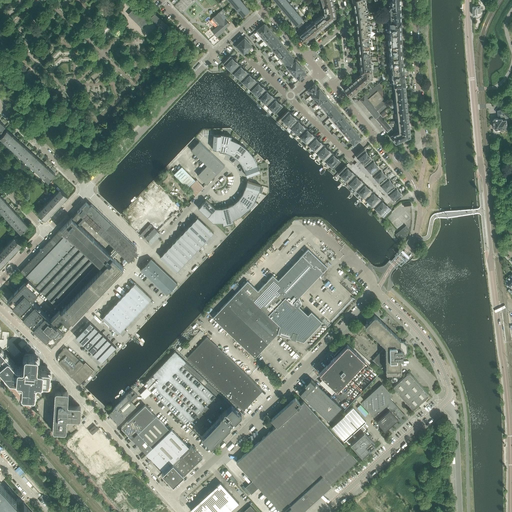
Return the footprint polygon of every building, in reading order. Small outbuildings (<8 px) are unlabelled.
[(241,0),(234,0),(232,3),(242,15),(249,9),(245,4),(243,2),(241,0)] [(286,0),(275,0),(277,2),(278,4),(283,9),(290,3),(286,0)] [(390,8),(389,8),(390,9),(400,9),(400,8),(401,7),(401,5),(400,5),(400,4),(400,3),(400,2),(400,0),(392,0),(390,4),(390,8)] [(290,3),(283,9),(288,16),(290,18),(296,24),(302,18),(290,3)] [(333,4),(322,7),(324,14),(325,15),(324,16),(329,23),(330,22),(331,22),(332,20),(333,19),(334,18),(335,17),(335,15),(335,14),(335,11),(334,8),(334,6),(333,6),(333,4)] [(354,7),(354,8),(354,10),(355,10),(355,11),(355,13),(355,14),(355,16),(355,17),(356,17),(367,16),(366,12),(368,12),(367,8),(365,8),(365,5),(354,7)] [(473,12),(473,15),(473,16),(474,16),(478,16),(478,14),(481,13),(481,12),(481,10),(481,9),(481,6),(478,6),(473,6),(473,12)] [(135,8),(131,12),(132,13),(132,14),(139,22),(138,23),(138,24),(143,28),(146,25),(147,23),(148,23),(149,21),(135,8)] [(390,9),(388,10),(388,22),(401,22),(401,21),(401,20),(401,19),(401,17),(400,15),(401,14),(401,12),(400,11),(400,9),(390,9)] [(217,14),(212,18),(218,26),(212,31),(217,36),(223,31),(222,30),(225,28),(229,24),(226,19),(224,20),(221,16),(218,13),(217,12),(217,13),(217,14)] [(155,14),(151,18),(154,21),(156,22),(155,23),(163,32),(165,31),(166,32),(169,28),(155,14)] [(321,15),(314,21),(321,29),(322,29),(322,28),(322,29),(324,27),(325,26),(326,25),(327,25),(328,24),(328,23),(329,23),(324,16),(322,14),(321,15)] [(356,18),(355,18),(355,20),(356,20),(356,21),(356,23),(356,24),(356,26),(356,27),(357,27),(368,26),(367,23),(369,23),(369,18),(367,18),(367,16),(356,17),(356,18)] [(308,27),(306,28),(313,36),(314,35),(316,34),(316,33),(317,33),(318,32),(320,30),(321,29),(314,21),(308,27)] [(257,31),(256,32),(259,36),(269,28),(267,26),(266,26),(264,24),(257,30),(257,31)] [(357,28),(356,28),(356,30),(357,31),(357,34),(357,35),(357,37),(357,38),(368,36),(372,36),(371,26),(368,26),(357,27),(357,28)] [(269,28),(259,36),(263,41),(272,33),(270,31),(271,31),(270,31),(271,30),(269,28)] [(306,28),(298,35),(305,43),(306,42),(308,41),(308,40),(309,40),(310,39),(312,37),(313,36),(306,28)] [(272,33),(263,41),(267,45),(277,37),(275,35),(274,35),(272,33)] [(358,38),(357,39),(357,41),(358,41),(358,45),(358,47),(358,48),(369,47),(369,44),(371,44),(370,39),(369,39),(368,36),(357,38),(358,38)] [(241,40),(240,41),(247,49),(252,45),(251,45),(252,43),(247,38),(246,39),(245,38),(244,37),(241,40)] [(277,37),(267,45),(271,50),(280,42),(278,40),(279,39),(277,37)] [(238,42),(236,45),(237,46),(238,47),(236,48),(240,52),(241,54),(243,52),(243,53),(244,52),(247,49),(240,41),(239,43),(238,42)] [(280,42),(271,50),(273,52),(275,54),(277,52),(284,46),(282,44),(281,44),(280,42)] [(277,52),(275,54),(279,59),(287,52),(288,51),(286,49),(284,46),(277,52)] [(359,48),(358,49),(358,51),(359,51),(359,55),(359,57),(359,58),(370,57),(370,54),(371,54),(371,49),(369,50),(369,47),(358,48),(359,48)] [(287,52),(279,59),(283,64),(292,56),(290,53),(290,54),(289,53),(288,52),(288,51),(287,52)] [(230,55),(222,63),(225,66),(226,65),(227,67),(234,60),(234,59),(233,58),(230,55)] [(292,56),(283,64),(286,68),(286,69),(295,61),(294,59),(294,58),(292,56)] [(359,59),(359,61),(360,61),(360,65),(360,67),(360,68),(371,68),(371,64),(372,64),(372,59),(370,60),(370,57),(359,58),(359,59)] [(234,60),(227,67),(229,68),(228,68),(231,71),(239,63),(236,60),(236,61),(234,59),(234,60)] [(295,61),(286,69),(289,73),(299,64),(297,62),(295,61)] [(239,63),(231,71),(234,74),(236,75),(243,68),(241,66),(242,66),(239,63)] [(299,64),(289,73),(293,77),(302,69),(301,67),(299,64)] [(243,68),(236,75),(237,76),(237,77),(240,79),(248,71),(245,69),(244,69),(243,68)] [(360,69),(360,72),(361,72),(362,74),(361,75),(367,82),(372,78),(371,68),(360,68),(360,69)] [(302,69),(293,77),(294,77),(297,80),(298,79),(299,80),(307,74),(306,73),(304,71),(302,69)] [(248,71),(240,79),(243,82),(245,83),(251,76),(252,76),(250,75),(250,74),(248,71)] [(353,81),(352,82),(358,90),(367,82),(361,75),(360,75),(359,76),(357,77),(356,78),(355,79),(353,81)] [(251,76),(245,83),(246,85),(249,88),(256,80),(253,77),(252,76),(251,76)] [(256,80),(249,88),(252,91),(252,90),(253,92),(260,85),(260,84),(259,83),(256,80)] [(404,80),(393,81),(394,91),(405,90),(405,89),(405,87),(404,83),(405,83),(405,81),(404,80)] [(345,88),(344,89),(350,97),(358,90),(352,82),(351,83),(351,82),(349,84),(348,85),(347,86),(345,87),(345,88)] [(386,103),(383,96),(382,86),(379,83),(372,89),(364,95),(366,98),(368,100),(370,102),(372,104),(367,109),(369,111),(374,107),(376,109),(377,110),(385,103),(386,103)] [(260,85),(253,92),(255,93),(254,93),(257,96),(265,88),(262,85),(262,86),(260,84),(260,85)] [(315,84),(307,90),(311,94),(311,95),(319,88),(317,87),(317,86),(315,84)] [(265,88),(257,96),(260,99),(261,98),(262,100),(269,93),(268,91),(265,88)] [(319,88),(311,95),(314,99),(323,92),(321,90),(320,90),(319,88)] [(405,90),(394,91),(395,102),(406,101),(406,100),(406,99),(406,97),(406,96),(406,94),(406,92),(405,92),(405,91),(405,90)] [(323,92),(314,99),(318,103),(326,97),(324,95),(325,95),(323,92)] [(269,93),(262,100),(264,101),(263,102),(266,104),(274,96),(271,94),(270,94),(269,93)] [(274,96),(266,104),(269,107),(271,108),(277,101),(278,101),(276,100),(277,99),(274,96)] [(326,97),(318,103),(318,104),(319,103),(322,107),(320,109),(321,109),(330,101),(328,98),(328,99),(327,99),(326,97)] [(277,101),(271,108),(272,110),(275,113),(283,105),(282,105),(280,102),(279,102),(278,101),(277,101)] [(330,101),(321,109),(325,113),(333,106),(332,104),(332,103),(330,101)] [(406,101),(395,102),(396,112),(407,111),(407,110),(407,107),(407,106),(407,105),(407,102),(406,102),(406,101)] [(379,112),(387,106),(385,103),(377,110),(377,111),(378,111),(379,112)] [(333,106),(325,113),(325,114),(326,112),(330,117),(328,118),(338,110),(336,108),(335,108),(333,106)] [(280,118),(283,121),(284,120),(285,122),(292,115),(292,114),(290,113),(291,113),(288,110),(280,118)] [(338,110),(328,118),(332,123),(341,115),(340,113),(339,113),(340,112),(338,110)] [(407,111),(396,112),(397,123),(408,122),(408,120),(408,118),(408,117),(408,115),(408,113),(407,113),(407,112),(407,111)] [(502,118),(494,119),(494,124),(495,129),(495,131),(501,131),(500,129),(507,128),(507,119),(506,119),(508,117),(508,116),(504,112),(503,112),(501,112),(501,115),(502,114),(502,118)] [(292,115),(285,122),(286,123),(289,126),(297,118),(294,115),(293,116),(292,114),(292,115)] [(341,115),(332,123),(336,127),(346,119),(344,117),(343,117),(341,115)] [(297,118),(289,126),(292,129),(294,130),(300,123),(301,123),(299,121),(297,118)] [(346,119),(336,127),(340,132),(349,124),(347,122),(348,122),(346,119)] [(408,122),(397,123),(398,133),(409,132),(409,131),(409,128),(409,127),(409,125),(409,123),(408,123),(408,122)] [(300,123),(294,130),(295,131),(295,132),(298,134),(305,126),(302,124),(301,123),(300,123)] [(349,124),(340,132),(344,136),(353,128),(351,126),(349,124)] [(305,126),(298,134),(301,137),(302,138),(309,131),(308,130),(308,129),(305,126)] [(353,128),(344,136),(344,137),(346,135),(349,140),(357,134),(355,132),(355,131),(353,128)] [(19,141),(12,135),(7,130),(0,137),(12,148),(19,141)] [(309,131),(302,138),(304,140),(303,140),(306,143),(314,135),(311,132),(309,131)] [(390,136),(396,143),(402,140),(403,140),(410,137),(410,136),(410,133),(409,133),(409,132),(398,133),(397,133),(396,133),(390,136)] [(220,149),(221,135),(214,134),(213,134),(212,149),(220,149)] [(226,152),(230,139),(231,139),(231,136),(221,134),(221,135),(220,149),(219,151),(226,152)] [(357,134),(349,140),(353,144),(353,145),(361,138),(358,135),(358,136),(357,134)] [(314,135),(306,143),(309,146),(310,145),(311,147),(318,139),(317,138),(314,135)] [(232,155),(239,143),(231,139),(230,139),(226,152),(232,155)] [(319,141),(318,139),(311,147),(313,148),(312,148),(315,151),(323,143),(320,140),(319,141)] [(31,152),(24,146),(19,141),(12,148),(24,159),(31,152)] [(237,159),(247,149),(239,143),(232,155),(237,159)] [(327,148),(325,146),(326,146),(323,143),(315,151),(318,154),(318,153),(320,155),(327,148)] [(328,149),(327,148),(320,155),(321,156),(321,157),(324,159),(331,151),(329,149),(328,149)] [(367,151),(364,148),(356,155),(358,158),(359,157),(360,159),(368,153),(366,152),(367,151)] [(241,164),(253,156),(247,149),(237,159),(241,164)] [(335,156),(334,155),(334,154),(331,151),(324,159),(327,162),(329,163),(335,156)] [(43,163),(36,157),(31,152),(24,159),(36,170),(43,163)] [(368,153),(360,159),(362,161),(361,162),(363,165),(372,157),(369,154),(369,155),(368,153)] [(358,158),(356,155),(353,158),(357,162),(355,163),(354,164),(353,163),(351,165),(348,162),(346,165),(349,168),(348,168),(347,168),(349,170),(351,171),(351,170),(354,173),(357,176),(356,177),(358,178),(359,179),(360,179),(363,181),(366,184),(365,185),(367,186),(368,188),(369,187),(372,190),(375,192),(374,193),(375,195),(377,196),(377,195),(380,198),(383,201),(383,202),(384,203),(385,205),(386,204),(386,203),(389,206),(391,204),(389,202),(390,201),(392,203),(394,201),(392,198),(393,198),(392,196),(391,196),(390,194),(389,195),(387,192),(384,189),(385,188),(384,187),(382,185),(381,186),(379,183),(376,180),(377,179),(376,178),(375,176),(374,177),(371,174),(369,171),(369,170),(368,168),(367,167),(366,168),(363,165),(361,162),(362,161),(360,159),(359,157),(358,158)] [(258,165),(253,156),(241,164),(244,170),(258,165)] [(337,157),(335,156),(329,163),(330,164),(330,165),(333,168),(340,160),(337,157)] [(368,168),(375,162),(374,161),(375,160),(372,157),(363,165),(366,168),(367,167),(368,168)] [(375,162),(368,168),(369,170),(369,171),(371,174),(380,167),(377,163),(377,164),(375,162)] [(55,174),(48,168),(43,163),(36,170),(48,181),(55,174)] [(260,172),(258,165),(244,170),(246,175),(247,177),(260,172)] [(338,173),(341,176),(341,175),(343,177),(349,170),(347,168),(348,168),(349,168),(346,165),(345,165),(338,173)] [(376,178),(383,172),(382,170),(380,167),(371,174),(374,177),(375,176),(376,178)] [(349,170),(343,177),(344,178),(347,181),(354,173),(351,170),(351,171),(349,170)] [(383,172),(376,178),(377,179),(376,180),(379,183),(387,176),(385,173),(384,173),(383,172)] [(351,185),(358,178),(356,177),(357,176),(354,173),(347,181),(350,184),(351,185)] [(384,187),(391,181),(390,179),(387,176),(379,183),(381,186),(382,185),(384,187)] [(358,178),(351,185),(353,186),(352,187),(355,189),(363,181),(360,179),(359,179),(358,178)] [(260,186),(261,185),(247,181),(246,183),(245,188),(258,192),(259,192),(260,186)] [(360,193),(367,186),(365,185),(366,184),(363,181),(355,189),(358,192),(359,192),(360,193)] [(391,181),(384,187),(385,188),(384,189),(387,192),(395,185),(393,182),(392,182),(391,181)] [(391,196),(399,190),(397,188),(398,188),(395,185),(387,192),(389,195),(390,194),(391,196)] [(367,186),(360,193),(362,195),(361,195),(364,198),(372,190),(369,187),(368,188),(367,186)] [(255,201),(258,192),(245,188),(242,194),(255,201)] [(56,208),(63,200),(67,196),(60,189),(49,201),(56,208)] [(369,201),(375,195),(374,193),(375,192),(372,190),(364,198),(367,201),(367,200),(369,201)] [(403,194),(400,191),(399,190),(391,196),(392,196),(393,198),(392,198),(394,201),(395,202),(403,194)] [(9,205),(3,198),(0,194),(0,209),(1,211),(9,205)] [(249,209),(255,201),(242,194),(238,199),(249,209)] [(375,195),(369,201),(370,203),(373,206),(380,198),(377,195),(377,196),(375,195)] [(377,210),(384,203),(383,202),(383,201),(380,198),(373,206),(376,209),(376,208),(377,210)] [(249,209),(238,199),(233,203),(241,215),(249,209)] [(214,215),(215,208),(206,200),(202,204),(214,215)] [(45,220),(52,212),(56,208),(49,201),(37,213),(45,220)] [(91,204),(89,206),(86,202),(77,211),(85,219),(128,261),(137,252),(135,249),(136,248),(137,248),(91,204)] [(241,215),(233,203),(227,206),(233,220),(241,215)] [(384,203),(377,210),(379,211),(379,212),(382,214),(383,216),(385,214),(391,208),(389,206),(386,203),(386,204),(385,205),(384,203)] [(213,222),(214,215),(202,204),(198,208),(213,222)] [(18,215),(13,209),(9,205),(1,211),(11,222),(18,215)] [(233,220),(227,206),(221,208),(223,222),(223,225),(234,222),(233,220)] [(223,222),(221,208),(215,208),(214,215),(213,222),(223,222)] [(77,211),(71,217),(79,225),(85,219),(77,211)] [(28,226),(22,220),(18,215),(11,222),(21,233),(28,226)] [(123,266),(79,225),(71,217),(61,229),(62,230),(61,231),(63,233),(64,232),(66,234),(64,235),(75,245),(36,286),(39,289),(39,290),(40,290),(59,308),(59,309),(60,310),(60,309),(65,314),(66,315),(66,314),(70,319),(71,320),(72,320),(123,266)] [(201,229),(205,224),(197,217),(189,226),(197,233),(205,241),(209,237),(201,229)] [(213,233),(205,224),(201,229),(209,237),(213,233)] [(406,225),(395,234),(401,240),(408,235),(406,233),(409,230),(406,225)] [(197,233),(189,226),(185,230),(193,238),(197,233)] [(20,271),(26,277),(28,279),(29,280),(34,284),(34,285),(36,286),(75,245),(64,235),(66,234),(64,232),(63,233),(61,231),(62,230),(61,229),(20,271)] [(193,238),(185,230),(181,235),(188,242),(193,238)] [(205,241),(197,233),(193,238),(201,246),(205,241)] [(188,242),(181,235),(176,239),(184,246),(188,242)] [(12,254),(22,244),(14,237),(5,247),(12,254)] [(201,246),(193,238),(188,242),(197,250),(201,246)] [(184,246),(176,239),(172,243),(180,251),(184,246)] [(197,250),(188,242),(184,246),(193,254),(197,250)] [(180,251),(172,243),(168,248),(176,255),(180,251)] [(193,254),(184,246),(180,251),(189,259),(193,254)] [(0,262),(2,265),(8,259),(12,254),(5,247),(0,252),(0,262)] [(176,255),(168,248),(164,252),(172,260),(176,255)] [(277,333),(291,337),(291,338),(295,339),(295,338),(303,341),(322,321),(311,311),(308,314),(298,306),(301,303),(299,301),(300,300),(297,298),(327,267),(308,249),(278,280),(273,275),(258,291),(247,281),(241,288),(280,325),(278,331),(278,333),(277,333)] [(189,259),(180,251),(176,255),(185,263),(189,259)] [(172,260),(164,252),(160,257),(168,264),(172,260)] [(185,263),(176,255),(172,260),(180,267),(185,263)] [(147,276),(158,264),(151,258),(150,258),(151,259),(150,259),(141,269),(140,269),(144,273),(146,275),(147,276)] [(180,267),(172,260),(168,264),(176,272),(180,267)] [(153,282),(164,270),(158,264),(147,276),(149,278),(153,281),(153,282)] [(159,288),(170,276),(164,270),(153,282),(157,285),(159,288)] [(166,294),(176,283),(177,283),(170,276),(159,288),(160,288),(162,291),(164,292),(166,294),(167,294),(166,294)] [(34,325),(35,325),(36,326),(35,326),(44,335),(45,335),(46,335),(46,336),(45,336),(51,342),(69,323),(69,322),(71,320),(70,319),(66,314),(66,315),(65,314),(60,309),(60,310),(59,309),(50,318),(30,300),(40,290),(39,290),(39,289),(36,286),(34,285),(34,284),(29,280),(28,279),(26,282),(25,281),(7,300),(13,305),(14,305),(14,306),(14,305),(15,306),(14,306),(23,315),(24,315),(25,316),(25,315),(25,316),(34,325)] [(135,283),(131,287),(139,295),(143,290),(135,283)] [(131,287),(127,291),(135,299),(139,295),(131,287)] [(277,334),(277,333),(278,333),(278,331),(280,325),(241,288),(213,317),(255,357),(277,334)] [(143,290),(139,295),(147,302),(151,298),(143,290)] [(127,291),(123,296),(131,303),(135,299),(127,291)] [(139,295),(135,299),(143,307),(147,302),(139,295)] [(123,296),(118,300),(127,308),(131,303),(123,296)] [(135,299),(131,303),(139,311),(143,307),(135,299)] [(118,300),(114,304),(120,310),(122,312),(127,308),(118,300)] [(131,303),(127,308),(135,316),(139,311),(131,303)] [(114,304),(110,309),(116,314),(120,310),(114,304)] [(127,308),(122,312),(131,320),(135,316),(127,308)] [(110,309),(106,313),(112,319),(114,321),(118,317),(116,314),(110,309)] [(120,310),(116,314),(118,317),(126,324),(131,320),(122,312),(120,310)] [(106,313),(102,318),(108,323),(112,319),(106,313)] [(405,340),(405,341),(404,341),(403,340),(400,340),(400,339),(396,335),(396,334),(395,335),(390,330),(391,330),(390,329),(390,330),(385,325),(385,324),(385,325),(380,320),(380,319),(380,320),(376,316),(375,316),(374,316),(373,316),(371,318),(370,318),(371,318),(371,317),(369,316),(368,316),(366,319),(366,320),(368,322),(365,324),(365,325),(365,326),(365,327),(369,331),(370,331),(375,336),(374,336),(375,336),(380,341),(385,345),(385,346),(372,360),(386,373),(386,374),(387,374),(388,375),(393,374),(393,375),(392,375),(391,376),(391,377),(392,378),(396,378),(397,377),(397,376),(396,375),(395,375),(395,374),(399,374),(400,373),(400,374),(400,373),(401,372),(401,367),(401,366),(400,360),(401,360),(401,359),(400,359),(400,357),(402,357),(402,356),(404,356),(408,352),(407,344),(407,343),(407,342),(405,340)] [(118,317),(114,321),(122,329),(126,324),(118,317)] [(112,319),(108,323),(118,333),(122,329),(114,321),(112,319)] [(94,326),(90,322),(82,330),(87,334),(94,326)] [(0,371),(11,384),(17,384),(20,387),(21,395),(24,398),(36,399),(39,397),(40,386),(50,386),(53,384),(54,371),(52,368),(41,367),(41,357),(38,353),(26,353),(24,355),(22,367),(19,367),(1,346),(2,326),(0,325),(0,371)] [(99,330),(94,326),(87,334),(91,338),(99,330)] [(82,330),(76,336),(80,341),(87,334),(82,330)] [(103,335),(99,330),(91,338),(90,339),(95,343),(103,335)] [(184,355),(204,334),(200,330),(180,351),(184,355)] [(87,334),(80,341),(85,345),(90,339),(91,338),(87,334)] [(107,339),(103,335),(95,343),(99,348),(100,347),(107,339)] [(241,409),(261,388),(207,336),(187,358),(241,409)] [(90,339),(85,345),(89,349),(95,343),(90,339)] [(112,343),(107,339),(100,347),(104,351),(112,343)] [(95,343),(89,349),(93,353),(99,348),(95,343)] [(116,347),(112,343),(104,351),(108,355),(116,347)] [(347,344),(319,373),(337,389),(365,360),(347,344)] [(72,377),(80,385),(93,372),(95,373),(96,372),(94,371),(94,370),(86,363),(84,365),(83,364),(79,360),(66,347),(59,354),(59,355),(58,355),(58,356),(58,357),(58,358),(58,359),(58,360),(58,361),(59,362),(72,377)] [(99,348),(93,353),(98,357),(104,351),(100,347),(99,348)] [(104,351),(98,357),(102,362),(108,355),(104,351)] [(144,384),(151,391),(184,422),(187,425),(197,416),(200,419),(203,415),(203,414),(205,412),(206,412),(209,409),(206,405),(215,396),(205,385),(206,384),(207,382),(208,382),(175,351),(144,384)] [(414,409),(424,400),(428,396),(428,394),(409,373),(407,373),(399,380),(398,378),(397,379),(396,378),(392,378),(390,380),(395,385),(393,386),(393,388),(412,408),(414,409)] [(341,407),(311,378),(298,391),(329,420),(341,407)] [(385,430),(398,418),(397,418),(398,417),(399,418),(404,414),(387,395),(390,392),(381,383),(366,397),(366,396),(363,399),(364,399),(361,402),(376,419),(376,418),(377,419),(376,420),(385,430)] [(147,387),(140,394),(144,398),(151,392),(147,387)] [(133,390),(126,396),(131,401),(137,395),(133,390)] [(55,393),(54,408),(53,429),(53,430),(53,431),(54,431),(64,432),(65,432),(66,431),(66,430),(67,419),(68,418),(78,419),(79,419),(80,419),(80,418),(81,417),(81,408),(81,407),(81,406),(80,406),(79,405),(68,405),(68,404),(68,393),(68,392),(67,391),(57,391),(56,391),(55,391),(55,392),(55,393)] [(108,413),(118,424),(136,406),(131,401),(126,396),(108,413)] [(301,403),(296,398),(295,397),(292,399),(290,402),(271,419),(271,420),(275,424),(276,425),(275,427),(273,429),(270,431),(267,433),(264,436),(262,438),(259,441),(254,445),(242,456),(242,457),(239,459),(236,462),(253,480),(252,480),(245,487),(251,493),(251,494),(259,487),(277,506),(281,511),(300,511),(331,484),(330,483),(357,459),(328,429),(303,401),(301,403)] [(131,438),(132,438),(155,415),(145,404),(121,427),(128,435),(131,438)] [(231,404),(226,409),(219,416),(221,417),(220,418),(219,418),(217,420),(216,420),(216,421),(212,425),(211,426),(207,430),(206,431),(202,436),(202,435),(201,436),(205,439),(206,439),(207,441),(207,442),(211,445),(211,444),(216,440),(216,439),(221,435),(221,434),(225,429),(226,430),(226,429),(230,424),(231,424),(235,419),(236,419),(241,413),(231,404)] [(367,416),(369,414),(361,405),(359,407),(367,416)] [(344,440),(362,423),(365,421),(352,407),(331,426),(344,440)] [(142,449),(146,453),(170,430),(155,415),(132,438),(139,446),(142,449)] [(95,425),(89,430),(92,434),(98,429),(95,425)] [(349,443),(362,431),(365,429),(362,425),(345,440),(349,443)] [(146,453),(149,457),(149,456),(153,460),(153,461),(163,471),(164,471),(173,463),(180,456),(189,447),(172,428),(170,430),(146,453)] [(362,455),(375,444),(370,439),(370,438),(370,437),(369,435),(368,435),(367,436),(363,431),(350,443),(362,455)] [(202,456),(192,446),(191,445),(189,447),(180,456),(191,467),(194,464),(195,463),(198,461),(199,460),(202,457),(202,456)] [(191,467),(180,456),(173,463),(184,474),(191,467)] [(164,471),(162,473),(163,474),(164,474),(165,476),(165,477),(166,478),(166,477),(169,480),(169,481),(170,481),(172,484),(173,485),(174,484),(173,484),(176,481),(176,482),(177,481),(177,480),(179,478),(180,478),(181,477),(180,477),(183,474),(183,475),(184,474),(173,463),(164,471)] [(0,505),(6,511),(33,511),(24,501),(20,505),(19,503),(19,502),(19,501),(18,501),(18,500),(17,500),(17,501),(16,500),(17,499),(0,480),(0,505)] [(190,509),(193,511),(228,511),(239,503),(220,482),(190,509)]
